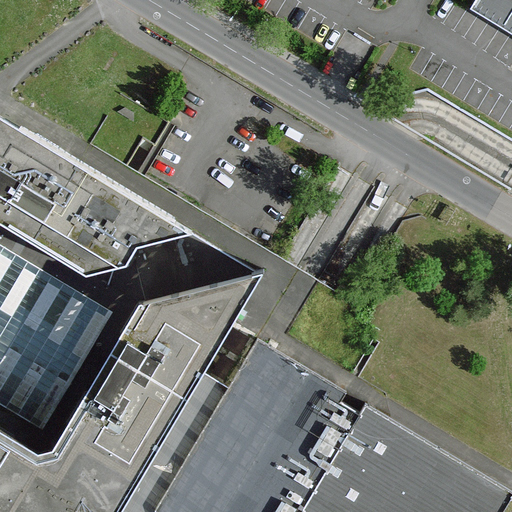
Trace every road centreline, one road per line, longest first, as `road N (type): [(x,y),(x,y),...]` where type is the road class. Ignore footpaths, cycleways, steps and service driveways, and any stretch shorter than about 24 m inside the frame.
road 1 (tertiary): [(151,0),(511,214)]
road 2 (unknown): [(407,151),(339,265)]
